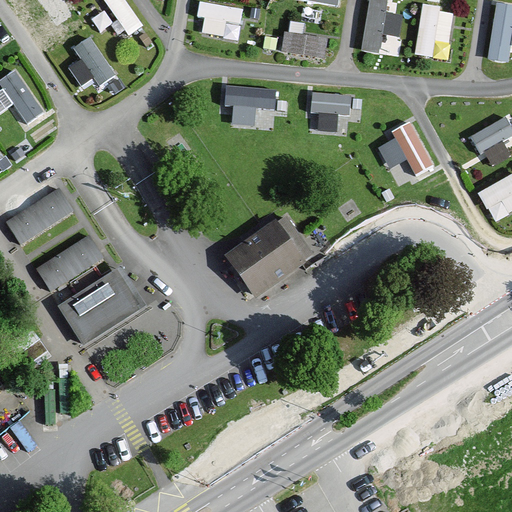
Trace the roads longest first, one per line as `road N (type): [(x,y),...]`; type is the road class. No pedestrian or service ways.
road 1 (unclassified): [(502,327),(454,259),(423,242),(394,241),(73,453),(55,475),(69,511)]
road 2 (secondary): [(502,327),(207,511)]
